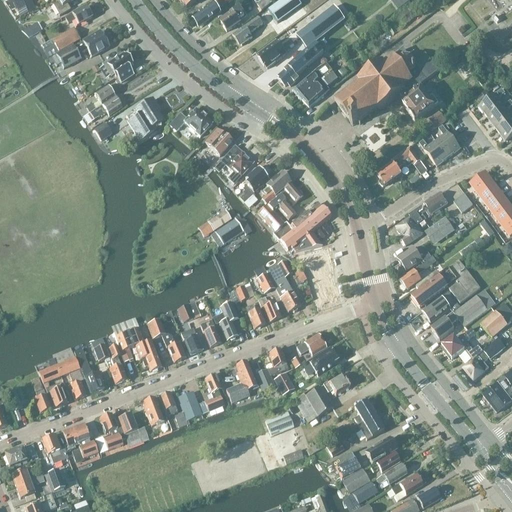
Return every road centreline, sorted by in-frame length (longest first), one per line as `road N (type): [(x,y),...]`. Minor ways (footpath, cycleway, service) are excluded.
road 1 (residential): [(0,445),(360,309)]
road 2 (residential): [(112,0),(178,75),(240,122)]
road 3 (residential): [(356,228),(482,163),(503,162),(511,171)]
road 4 (tertiary): [(356,228),(319,162),(250,109)]
road 5 (tertiary): [(250,109),(192,66),(132,0)]
road 6 (residential): [(376,352),(468,464)]
road 7 (residential): [(260,94),(199,49),(153,0)]
road 8 (tertiary): [(479,452),(392,344)]
road 9 (residential): [(489,440),(407,336)]
